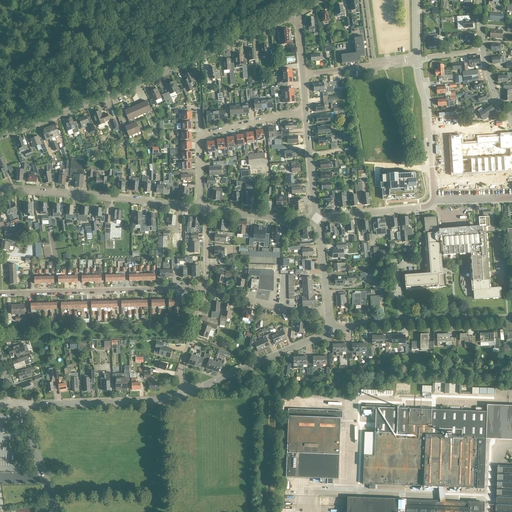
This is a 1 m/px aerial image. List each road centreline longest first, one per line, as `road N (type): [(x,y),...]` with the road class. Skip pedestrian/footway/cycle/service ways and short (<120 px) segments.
road 1 (tertiary): [(0,136),(294,13)]
road 2 (residential): [(203,290),(0,294)]
road 3 (residential): [(198,206),(0,187)]
road 4 (residential): [(198,206),(200,134),(305,111)]
road 5 (residential): [(186,393),(332,331)]
road 6 (residential): [(16,404),(166,399)]
road 7 (residential): [(433,195),(416,58)]
road 8 (residential): [(327,310),(203,290)]
road 9 (residential): [(316,219),(423,207),(433,195)]
